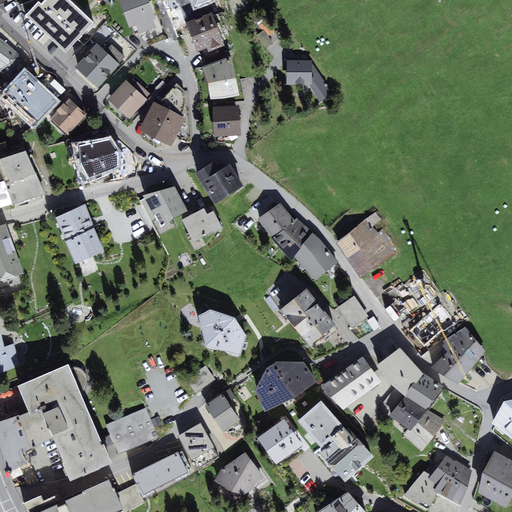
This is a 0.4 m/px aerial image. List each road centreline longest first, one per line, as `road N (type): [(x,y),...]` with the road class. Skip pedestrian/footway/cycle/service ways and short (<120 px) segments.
road 1 (residential): [(197,157),(235,158),(306,215),(428,370),(491,406)]
road 2 (residential): [(6,500),(138,457),(222,389)]
road 3 (residential): [(197,157),(190,82),(167,50),(137,56),(92,105)]
road 4 (residential): [(0,217),(161,176),(174,160)]
road 5 (residential): [(0,17),(92,105)]
